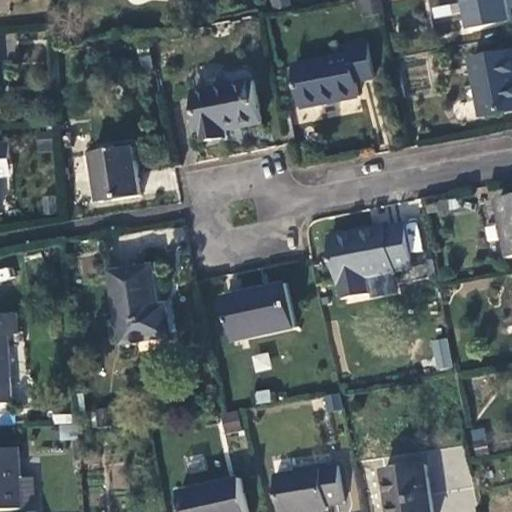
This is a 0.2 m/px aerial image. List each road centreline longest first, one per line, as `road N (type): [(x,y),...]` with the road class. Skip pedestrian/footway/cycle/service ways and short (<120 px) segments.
road 1 (residential): [(511,163),(301,198)]
road 2 (residential): [(210,194),(222,258),(310,242),(301,198)]
road 3 (residential): [(301,198),(294,160),(205,177),(210,194)]
